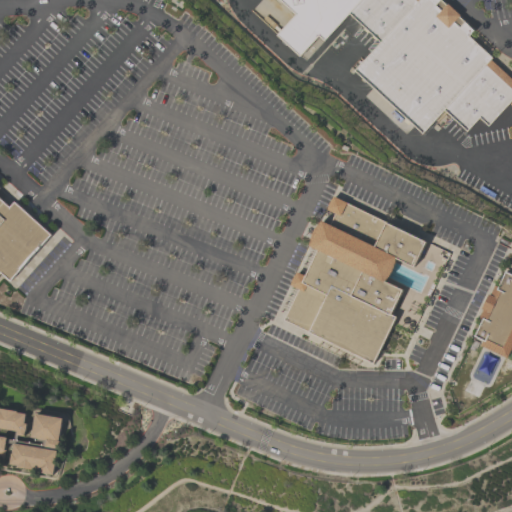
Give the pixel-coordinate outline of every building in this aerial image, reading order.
[(437,0),(446,8),(448,7),(460,18),(459,20),(465,25),(460,31),(493,61),(491,64),(511,83),(511,107),(510,106),(488,130),(479,122),(467,135),(443,113),(422,137),(354,74),(380,46),(349,18),(324,45),(318,39),(299,60),(276,38),(296,17),(277,0),(437,0)] [(0,190),(52,237),(10,284),(4,279),(0,283),(0,190)] [(337,198),(433,240),(378,365),(281,323),(337,198)] [(511,346),(507,359),(476,345),(507,275),(511,277),(511,346)] [(27,416),(25,425),(28,426),(27,432),(26,432),(25,438),(18,436),(19,433),(0,429),(0,410),(18,414),(27,416)] [(36,416),(64,421),(59,443),(61,444),(60,451),(46,448),(47,442),(32,439),(36,416)] [(0,438),(8,439),(5,459),(0,458),(0,438)] [(15,444),(58,453),(54,477),(40,474),(41,471),(34,469),(34,471),(19,468),(19,467),(10,465),(12,454),(13,454),(15,444)]
